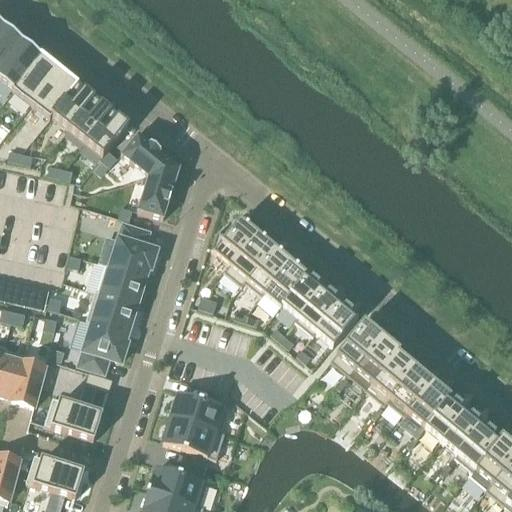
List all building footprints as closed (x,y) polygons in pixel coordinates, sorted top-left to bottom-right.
[(3,30),(0,34),(0,72),(22,45),(3,30)] [(22,45),(0,72),(0,84),(12,95),(41,60),(40,59),(40,60),(22,45)] [(41,60),(12,95),(30,109),(59,74),(58,74),(57,74),(41,61),(42,61),(41,60)] [(59,74),(30,109),(49,125),(51,122),(50,121),(76,89),(76,88),(75,89),(59,76),(60,75),(59,74)] [(76,89),(50,121),(51,122),(67,135),(93,103),(77,90),(77,89),(76,89)] [(93,103),(67,135),(84,148),(109,116),(93,103)] [(109,116),(84,148),(101,163),(127,131),(109,116)] [(137,139),(120,160),(147,182),(179,173),(159,157),(150,148),(149,149),(137,139)] [(9,156),(6,165),(18,168),(20,158),(9,156)] [(107,156),(100,165),(109,173),(116,163),(107,156)] [(20,158),(18,168),(30,171),(32,161),(20,158)] [(48,171),(46,181),(58,183),(60,173),(48,171)] [(60,173),(58,183),(70,186),(72,176),(60,173)] [(147,182),(136,216),(162,224),(167,209),(168,209),(171,197),(179,173),(147,182)] [(120,212),(117,223),(128,227),(132,215),(120,212)] [(217,236),(210,255),(228,270),(229,271),(256,239),(247,231),(248,230),(245,228),(245,229),(239,224),(224,242),(217,236)] [(110,271),(109,272),(144,283),(147,273),(149,274),(155,256),(142,252),(147,237),(123,230),(110,271)] [(228,270),(222,278),(241,293),(244,289),(243,288),(273,252),(264,245),(264,244),(262,242),(261,243),(256,239),(229,271),(228,270)] [(273,252),(243,288),(244,289),(260,303),(263,299),(262,299),(289,266),(280,259),(281,258),(279,256),(278,257),(273,252)] [(69,260),(66,272),(78,275),(80,263),(69,260)] [(289,266),(262,299),(263,299),(280,313),(281,311),(281,310),(306,280),(297,272),(295,270),(289,266)] [(96,297),(96,298),(135,311),(144,283),(109,272),(110,271),(105,270),(96,297)] [(306,280),(281,310),(281,311),(297,324),(323,294),(306,280)] [(297,324),(293,327),(312,342),(315,339),(314,338),(339,308),(323,294),(297,324)] [(94,297),(85,326),(92,328),(92,327),(126,338),(135,311),(96,298),(96,297),(94,297)] [(201,301),(197,313),(205,315),(208,304),(201,301)] [(49,302),(46,314),(58,316),(61,305),(49,302)] [(208,304),(205,315),(212,318),(216,306),(208,304)] [(339,308),(314,338),(315,339),(331,353),(357,322),(339,308)] [(1,314),(0,318),(0,325),(10,328),(13,316),(1,314)] [(13,316),(10,328),(22,331),(24,319),(13,316)] [(235,316),(233,324),(244,328),(247,320),(235,316)] [(247,320),(244,328),(256,331),(258,323),(247,320)] [(44,322),(42,334),(53,337),(56,325),(44,322)] [(92,328),(79,370),(103,377),(107,363),(120,367),(125,349),(123,348),(126,338),(92,327),(92,328)] [(362,327),(329,367),(347,382),(381,342),(362,327)] [(274,333),(269,339),(279,347),(284,341),(274,333)] [(284,341),(279,347),(288,355),(293,348),(284,341)] [(381,342),(347,382),(365,397),(396,359),(397,359),(399,357),(381,342)] [(63,357),(50,352),(47,363),(60,367),(63,357)] [(300,354),(295,361),(304,369),(310,362),(300,354)] [(3,355),(0,365),(0,401),(11,404),(23,367),(25,360),(4,355),(3,355)] [(396,359),(365,397),(383,412),(386,408),(385,408),(414,373),(412,372),(412,371),(412,370),(400,360),(399,360),(398,360),(397,359),(396,359)] [(11,404),(10,406),(33,412),(44,373),(23,367),(11,404)] [(414,373),(385,408),(386,408),(404,423),(407,419),(406,418),(432,388),(430,386),(430,385),(417,374),(417,375),(416,374),(416,375),(416,374),(416,375),(414,373)] [(88,377),(84,389),(108,397),(112,385),(88,377)] [(432,388),(406,418),(407,419),(424,433),(449,402),(447,401),(448,401),(447,400),(448,400),(447,400),(447,399),(435,389),(434,389),(433,389),(432,388)] [(169,417),(168,422),(219,439),(219,438),(227,413),(223,412),(225,405),(211,400),(208,408),(178,398),(175,407),(173,407),(170,418),(169,417)] [(449,402),(424,433),(440,447),(466,416),(449,402)] [(52,403),(43,430),(92,446),(101,419),(52,403)] [(466,416),(440,447),(456,460),(457,461),(482,430),(466,416)] [(165,439),(162,448),(193,458),(189,469),(202,474),(206,462),(215,465),(224,439),(219,438),(219,439),(168,422),(166,427),(167,428),(163,439),(165,439)] [(456,460),(453,463),(470,478),(499,444),(498,443),(482,430),(457,461),(456,460)] [(470,478),(467,481),(485,496),(511,463),(511,451),(500,441),(498,443),(499,444),(470,478)] [(0,508),(7,510),(18,466),(17,466),(0,461),(0,508)] [(33,461),(25,488),(74,503),(83,476),(33,461)] [(511,463),(485,496),(502,511),(511,499),(511,463)] [(152,480),(147,496),(196,511),(197,511),(198,511),(206,487),(199,485),(202,474),(189,469),(186,481),(157,472),(154,481),(152,480)] [(200,511),(198,511),(197,511),(196,511),(147,496),(141,511),(200,511)] [(511,511),(511,499),(502,511),(503,511),(511,511)]
